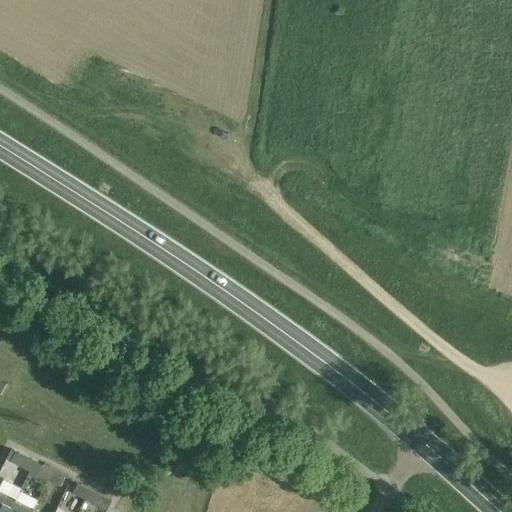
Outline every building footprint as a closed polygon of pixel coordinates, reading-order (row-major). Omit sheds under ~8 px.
[(11,449),(6,459),(11,461),(16,451),(11,449)] [(35,461),(16,451),(11,461),(30,471),(35,461)] [(48,480),(53,470),(41,464),(37,474),(48,480)] [(53,470),(48,480),(59,485),(64,476),(53,470)] [(84,498),(89,488),(78,482),(73,492),(84,498)] [(89,488),(84,498),(107,509),(112,499),(89,488)] [(0,511),(8,511),(16,498),(0,490),(0,511)] [(31,511),(34,507),(16,498),(8,511),(31,511)]
